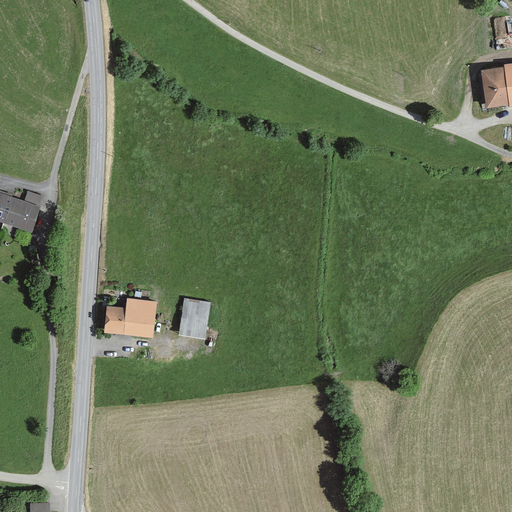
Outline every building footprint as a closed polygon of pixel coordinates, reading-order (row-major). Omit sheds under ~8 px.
[(511,62),(504,64),(504,66),(482,69),(487,107),(509,104),(509,107),(511,106),(511,62)] [(0,221),(30,230),(40,196),(26,191),(24,199),(0,191),(0,221)] [(152,336),(155,301),(127,298),(126,306),(107,305),(104,332),(152,336)] [(210,302),(184,299),(179,334),(205,338),(210,302)] [(48,511),(48,502),(29,503),(29,511),(48,511)]
